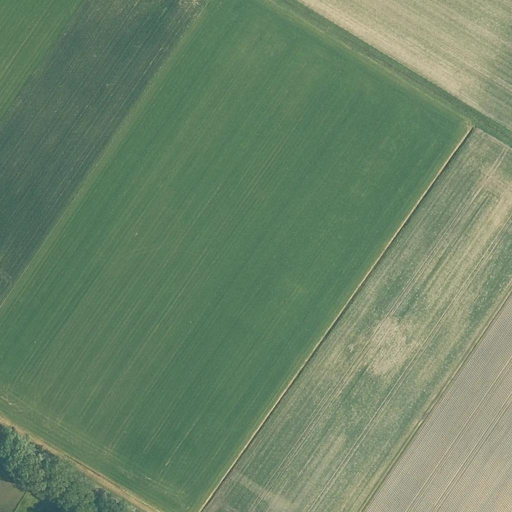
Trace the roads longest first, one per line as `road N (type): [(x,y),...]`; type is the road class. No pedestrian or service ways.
road 1 (track): [(359,511),(511,285)]
road 2 (unclassified): [(121,511),(0,438)]
